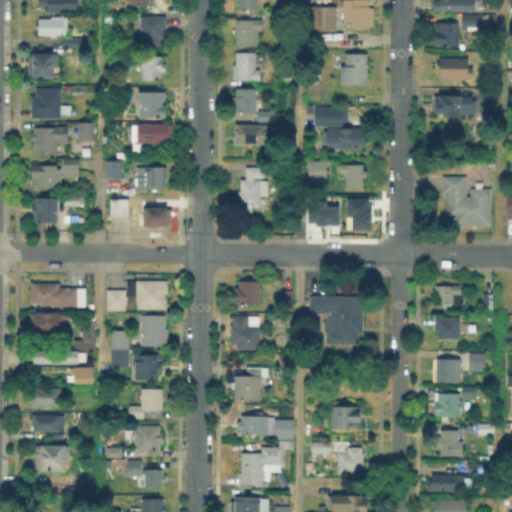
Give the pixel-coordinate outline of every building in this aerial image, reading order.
[(75,0),(75,8),(63,8),(63,11),(43,10),(43,5),(45,6),(45,4),(37,4),(37,0),(75,0)] [(255,0),(236,0),(236,9),(255,9),(255,0)] [(369,0),(370,13),(373,13),(374,18),(371,18),(372,26),(359,28),(351,28),(350,21),(345,21),(345,20),(343,20),(343,0),(369,0)] [(434,10),(434,0),(475,0),(475,10),(434,10)] [(335,8),(336,32),(347,32),(347,40),(324,40),(323,38),(308,39),(307,10),(320,8),(335,8)] [(163,14),(163,27),(161,28),(161,36),(157,36),(157,44),(138,44),(138,11),(143,11),(143,14),(163,14)] [(459,13),(459,45),(435,45),(435,30),(438,30),(438,21),(446,21),(446,13),(459,13)] [(478,14),(478,27),(462,27),(462,14),(478,14)] [(65,18),(65,37),(36,37),(36,21),(48,20),(48,18),(65,18)] [(256,32),(257,47),(236,47),(235,20),(262,20),(262,32),(256,32)] [(93,40),(92,49),(62,48),(62,39),(93,40)] [(368,53),(368,83),(341,83),(341,65),(345,65),(346,52),(368,53)] [(49,80),(26,81),(26,56),(31,56),(31,53),(50,54),(49,80)] [(264,55),(265,63),(253,63),(254,71),(260,70),(259,83),(232,82),(232,66),(235,66),(235,54),(254,53),(264,55)] [(469,57),(469,66),(474,66),(473,77),(468,77),(468,78),(439,77),(440,68),(437,68),(437,61),(440,61),(440,57),(469,57)] [(159,58),(159,65),(162,65),(162,70),(164,70),(164,74),(159,74),(159,81),(140,81),(139,59),(159,58)] [(274,68),(291,67),(291,82),(274,83),(274,68)] [(83,85),(83,93),(63,93),(63,86),(83,85)] [(59,89),(59,118),(29,118),(29,96),(34,96),(33,89),(59,89)] [(494,89),(494,105),(477,105),(477,89),(494,89)] [(255,90),(256,112),(273,109),(273,123),(256,124),(256,119),(240,120),(240,116),(232,117),(233,90),(255,90)] [(437,111),(437,91),(460,91),(460,111),(437,111)] [(163,93),(163,102),(159,102),(160,108),(164,107),(164,120),(139,120),(138,94),(163,93)] [(312,124),(312,112),(304,112),(304,103),(324,102),(324,105),(340,105),(340,107),(345,106),(345,119),(340,119),(340,124),(312,124)] [(65,122),(65,127),(66,127),(66,129),(76,129),(76,123),(92,123),(93,141),(76,142),(76,140),(67,140),(67,144),(56,144),(56,155),(35,156),(33,150),(33,129),(38,128),(38,123),(65,122)] [(166,126),(166,127),(172,127),(172,143),(166,143),(166,146),(135,145),(135,144),(129,144),(130,127),(136,128),(136,126),(166,126)] [(265,127),(265,133),(269,133),(269,147),(232,147),(233,127),(265,127)] [(361,129),(361,132),(366,131),(366,149),(361,149),(361,151),(327,151),(327,146),(323,146),(323,133),(327,133),(327,129),(361,129)] [(77,160),(77,172),(77,179),(60,179),(60,189),(30,189),(29,166),(55,166),(55,169),(59,169),(59,166),(59,160),(77,160)] [(323,160),(324,166),(326,166),(327,176),(310,177),(309,160),(323,160)] [(121,163),(121,180),(104,180),(104,163),(121,163)] [(363,165),(363,178),(361,178),(362,189),(344,189),(344,175),(339,175),(339,166),(363,165)] [(165,182),(165,190),(137,190),(137,168),(166,168),(166,182),(165,182)] [(261,169),(262,182),(267,182),(268,199),(258,199),(259,209),(238,210),(236,194),(239,194),(238,182),(244,182),(244,169),(261,169)] [(465,177),(465,197),(470,197),(470,190),(490,189),(490,227),(453,227),(453,220),(444,220),(444,196),(441,196),(441,177),(465,177)] [(53,207),(52,200),(52,198),(81,197),(82,207),(53,207)] [(350,228),(369,228),(370,205),(367,205),(367,197),(345,197),(345,215),(350,215),(350,228)] [(128,216),(109,217),(109,200),(127,199),(128,216)] [(337,205),(337,224),(314,224),(314,221),(306,221),(306,199),(324,199),(324,204),(337,205)] [(53,207),(53,213),(55,213),(55,218),(52,218),(53,223),(34,223),(34,200),(52,200),(53,207)] [(165,210),(165,212),(169,212),(169,227),(164,227),(164,229),(135,230),(134,212),(143,211),(165,210)] [(166,300),(166,310),(136,310),(136,294),(126,294),(126,282),(167,282),(167,300),(166,300)] [(260,284),(259,307),(234,307),(234,290),(238,291),(238,284),(260,284)] [(84,290),(84,308),(40,308),(40,305),(29,305),(29,285),(58,285),(58,290),(84,290)] [(461,287),(461,305),(451,305),(451,308),(441,308),(441,305),(435,305),(435,299),(432,299),(432,293),(435,293),(435,287),(461,287)] [(125,291),(125,312),(106,312),(106,291),(125,291)] [(292,291),(292,307),(282,307),(282,291),(292,291)] [(493,294),(493,312),(484,312),(484,294),(493,294)] [(358,336),(358,346),(326,346),(326,334),(323,334),(323,323),(326,323),(326,316),(309,316),(309,298),(363,298),(362,336),(358,336)] [(58,336),(58,338),(34,338),(34,336),(29,336),(28,316),(34,316),(34,314),(57,314),(57,316),(63,316),(63,336),(58,336)] [(259,317),(261,351),(235,352),(235,347),(229,347),(229,344),(228,325),(231,325),(230,316),(259,317)] [(164,317),(164,331),(166,331),(166,347),(139,347),(139,317),(164,317)] [(459,318),(458,340),(440,340),(440,341),(434,341),(435,334),(436,334),(436,331),(433,331),(434,318),(459,318)] [(81,340),(81,321),(95,321),(94,340),(81,340)] [(110,364),(110,328),(129,328),(129,365),(110,364)] [(33,362),(33,348),(77,348),(77,362),(33,362)] [(134,378),(134,353),(159,353),(159,378),(134,378)] [(484,354),(484,372),(467,372),(467,354),(484,354)] [(455,369),(455,385),(434,385),(434,361),(458,361),(458,369),(455,369)] [(92,368),(92,386),(72,386),(72,368),(92,368)] [(262,369),(261,389),(259,389),(259,401),(233,400),(234,376),(246,377),(246,368),(262,369)] [(162,388),(163,410),(144,411),(144,418),(129,419),(129,405),(141,405),(141,388),(162,388)] [(63,393),(63,403),(60,403),(60,409),(32,409),(32,391),(61,391),(61,392),(63,393)] [(458,396),(458,419),(437,419),(437,418),(434,418),(434,395),(458,396)] [(327,423),(327,404),(361,405),(361,423),(327,423)] [(260,410),(260,414),(266,414),(266,415),(272,415),(272,433),(266,433),(266,434),(238,434),(238,428),(235,428),(235,419),(238,419),(238,414),(252,414),(252,410),(260,410)] [(62,417),(61,434),(31,434),(31,417),(62,417)] [(292,417),(292,437),(273,437),(273,417),(292,417)] [(159,426),(159,434),(162,434),(162,443),(159,443),(159,450),(135,451),(135,445),(133,445),(133,431),(137,431),(137,426),(159,426)] [(494,426),(494,438),(477,438),(477,426),(494,426)] [(458,432),(458,443),(462,443),(462,459),(440,459),(440,451),(436,452),(436,439),(440,439),(440,432),(458,432)] [(281,447),(281,463),(261,463),(260,483),(238,483),(239,451),(258,451),(258,445),(276,445),(276,438),(291,438),(291,448),(281,447)] [(337,470),(338,450),(347,450),(347,445),(362,445),(361,471),(337,470)] [(64,460),(64,474),(63,474),(63,475),(53,476),(53,474),(34,475),(33,450),(68,449),(68,460),(64,460)] [(122,449),(122,459),(106,458),(106,449),(122,449)] [(162,470),(162,488),(144,488),(143,475),(141,475),(141,478),(112,477),(112,461),(142,461),(142,470),(162,470)] [(484,464),(484,475),(467,475),(467,463),(484,464)] [(92,471),(92,488),(78,488),(78,471),(92,471)] [(455,491),(455,492),(427,492),(427,480),(432,480),(432,475),(464,475),(464,491),(455,491)] [(366,498),(364,511),(327,511),(327,496),(359,494),(358,498),(366,498)] [(164,508),(164,511),(129,511),(129,509),(140,509),(140,511),(141,499),(162,499),(162,507),(164,508)] [(229,511),(229,503),(233,503),(234,499),(259,499),(259,511),(229,511)] [(466,500),(466,511),(432,511),(432,500),(466,500)]
